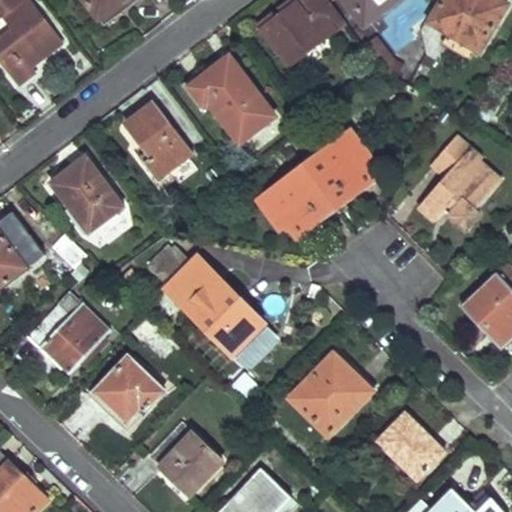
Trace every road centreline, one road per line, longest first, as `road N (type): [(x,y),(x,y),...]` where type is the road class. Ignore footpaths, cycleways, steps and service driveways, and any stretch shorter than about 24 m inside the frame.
road 1 (residential): [(228,0),(0,178)]
road 2 (residential): [(123,511),(0,393)]
